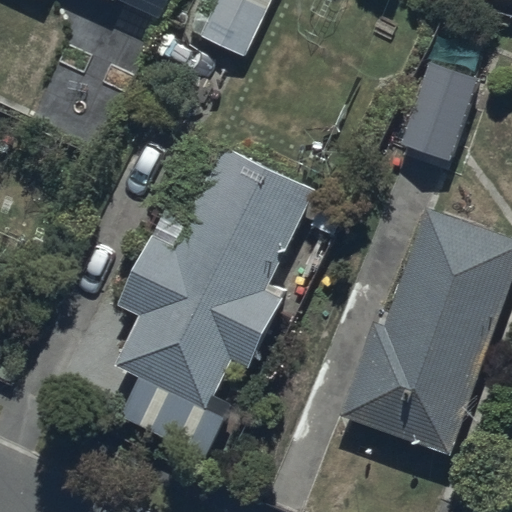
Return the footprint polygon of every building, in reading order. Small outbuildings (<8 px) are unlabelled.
[(126,0),(168,20),(177,0),(126,0)] [(218,0),(203,33),(251,56),(277,0),(218,0)] [(485,78),(432,61),(408,137),(462,154),(485,78)] [(230,143),(191,222),(171,212),(150,257),(128,303),(147,312),(123,361),(149,374),(130,413),(213,454),(239,400),(221,392),(238,357),(256,366),(292,291),(276,283),(307,218),(338,233),(353,203),(230,143)] [(511,302),(511,232),(434,204),(391,322),(381,319),(349,409),(459,449),(511,302)]
